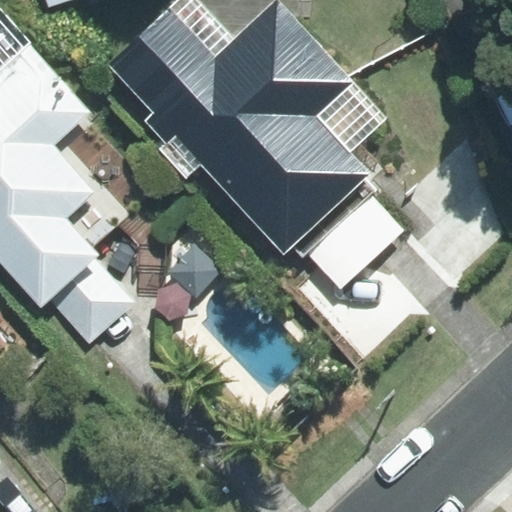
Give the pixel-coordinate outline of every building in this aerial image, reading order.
[(200,162),(284,253),(292,246),(302,257),(308,251),(370,194),(374,192),(363,180),(371,173),(353,153),(390,119),(280,0),(275,0),(237,35),(204,0),(174,0),(105,63),(152,113),(145,119),(168,144),(162,150),(185,175),(200,162)] [(0,260),(42,308),(51,299),(97,259),(103,254),(95,245),(118,225),(139,248),(138,298),(167,298),(167,210),(84,116),(87,113),(0,15),(0,14),(0,260)] [(308,251),(340,286),(403,230),(370,194),(308,251)] [(88,341),(134,301),(97,259),(51,299),(88,341)] [(0,370),(19,353),(0,333),(0,370)]
